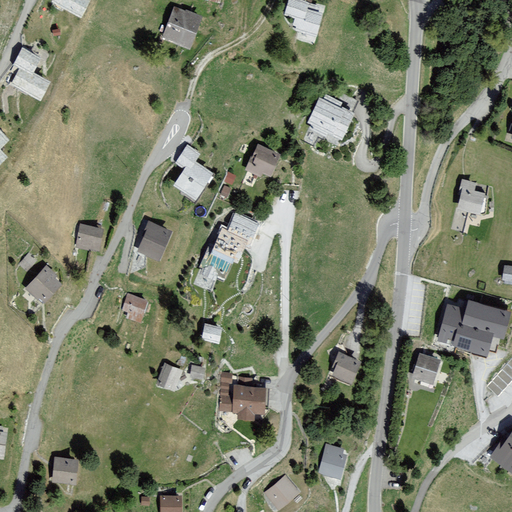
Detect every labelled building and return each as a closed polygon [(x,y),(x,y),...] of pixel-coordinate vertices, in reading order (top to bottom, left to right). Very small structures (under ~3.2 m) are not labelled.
[(54,0),(54,1),(84,17),(92,0),(54,0)] [(313,2),(305,0),(291,0),(287,15),(298,18),(296,28),(323,35),(328,13),(312,9),(313,2)] [(205,16),(174,7),(165,37),(196,46),(205,16)] [(44,56),(25,47),(17,65),(22,68),(14,85),(45,100),(55,80),(37,71),(44,56)] [(359,113),(322,97),(310,126),(347,142),(359,113)] [(0,166),(12,155),(4,148),(12,140),(0,126),(0,166)] [(204,154),(190,145),(178,163),(187,169),(177,185),(200,199),(216,172),(199,162),(204,154)] [(284,154),(260,145),(252,166),(276,176),(284,154)] [(464,192),(460,208),(484,213),(489,194),(478,191),(479,184),(463,180),(461,191),(464,192)] [(175,231),(152,222),(140,251),(163,261),(175,231)] [(107,229),(82,225),(78,248),(104,252),(107,229)] [(217,245),(211,243),(194,286),(214,294),(221,275),(229,278),(237,259),(241,261),(250,239),(223,229),(217,245)] [(47,267),(28,288),(46,305),(66,283),(47,267)] [(151,301),(129,295),(123,317),(145,323),(151,301)] [(448,302),(437,340),(486,354),(492,333),(504,336),(511,311),(467,299),(465,306),(448,302)] [(205,320),(201,337),(219,340),(223,324),(205,320)] [(361,363),(339,353),(333,367),(337,368),(334,374),(352,383),(361,363)] [(444,360),(422,354),(415,378),(437,385),(444,360)] [(186,370),(166,363),(159,383),(179,390),(186,370)] [(255,376),(223,375),(222,411),(235,412),(235,414),(241,414),(241,420),(260,421),(260,414),(269,414),(271,386),(254,385),(255,376)] [(11,429),(0,427),(0,454),(7,456),(11,429)] [(511,439),(511,441),(507,439),(495,458),(511,468),(511,439)] [(352,452),(328,446),(321,474),(345,480),(352,452)] [(81,458),(57,457),(55,483),(80,485),(81,458)] [(288,476),(266,494),(280,511),(281,511),(303,495),(288,476)] [(184,511),(184,495),(163,495),(162,511),(184,511)]
